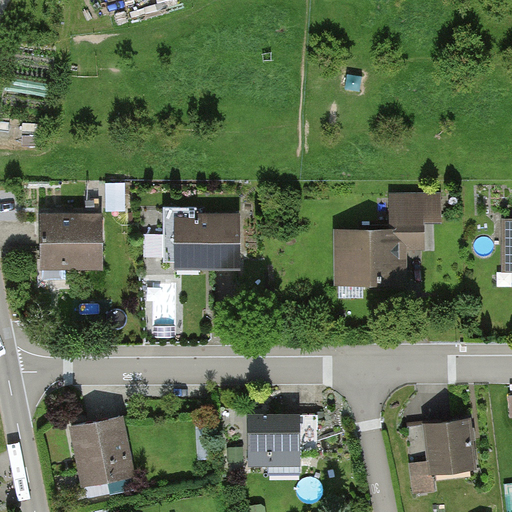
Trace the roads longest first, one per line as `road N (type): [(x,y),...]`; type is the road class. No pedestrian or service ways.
road 1 (residential): [(353,371),(8,374)]
road 2 (residential): [(511,368),(353,371)]
road 3 (residential): [(353,371),(384,511)]
road 4 (tertiary): [(35,511),(8,374)]
